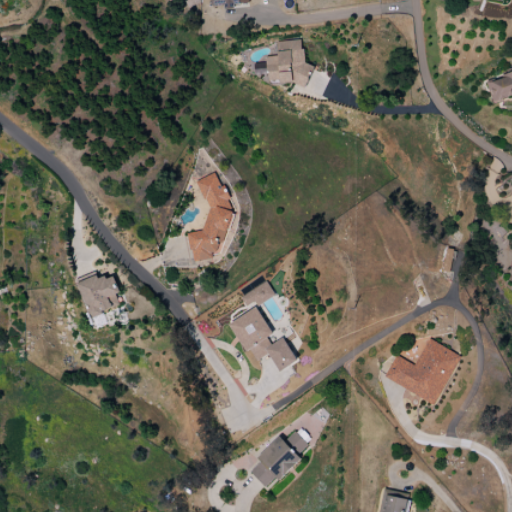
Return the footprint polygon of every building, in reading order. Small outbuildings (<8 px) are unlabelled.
[(248,3),(247,0),(209,0),(210,6),(224,5),(224,9),(233,8),(232,4),(248,3)] [(276,42),(277,56),(265,57),(265,63),(254,64),(255,75),(268,74),(269,85),(309,83),(308,65),(303,65),(302,40),(276,42)] [(511,72),(485,81),(492,103),(511,97),(511,72)] [(194,259),(210,263),(213,254),(221,250),(233,212),(229,201),(229,198),(226,188),(221,187),(215,173),(196,181),(208,211),(203,228),(185,235),(194,259)] [(443,271),(452,272),(454,249),(445,248),(443,271)] [(77,283),(91,318),(120,306),(115,294),(120,292),(113,275),(99,280),(97,275),(77,283)] [(256,307),(275,296),(267,282),(240,297),(248,312),(229,323),(246,352),(250,349),(257,361),(269,354),(279,373),(298,362),(283,337),(271,345),(267,337),(272,335),(256,307)] [(383,378),(435,405),(461,356),(428,339),(414,366),(395,355),(383,378)] [(265,487),(275,478),(277,480),(310,448),(295,431),(284,441),(279,436),(257,457),(260,461),(250,471),(265,487)] [(379,511),(405,511),(409,494),(383,490),(379,511)]
